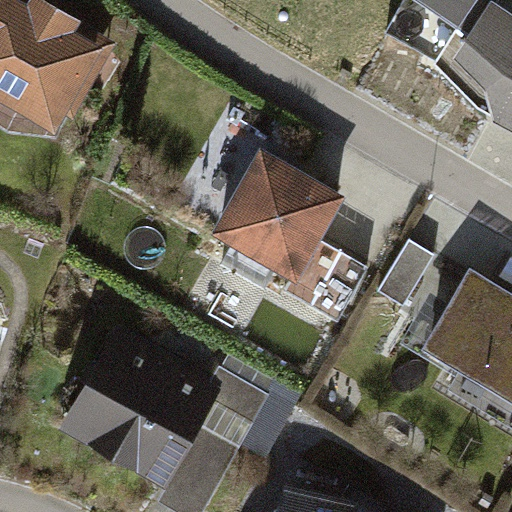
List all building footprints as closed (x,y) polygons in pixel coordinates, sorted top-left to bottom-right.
[(27,0),(23,7),(10,0),(0,0),(0,91),(46,118),(88,44),(59,27),(66,15),(39,0),(27,0)] [(511,123),(511,15),(488,0),(483,0),(441,63),(489,111),(511,123)] [(331,193),(256,150),(214,224),(288,267),(308,232),(331,193)] [(288,267),(278,284),(304,299),(334,247),(308,232),(288,267)] [(511,298),(463,269),(422,338),(511,392),(511,298)] [(113,333),(65,418),(87,430),(84,436),(131,462),(134,457),(156,469),(203,384),(113,333)] [(343,511),(337,510),(340,497),(285,485),(280,509),(269,507),(265,511),(343,511)]
